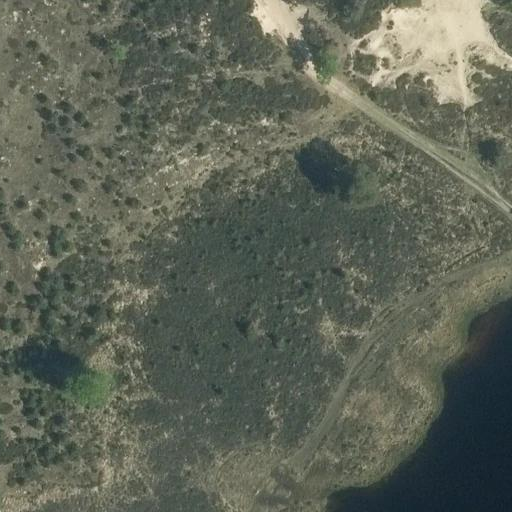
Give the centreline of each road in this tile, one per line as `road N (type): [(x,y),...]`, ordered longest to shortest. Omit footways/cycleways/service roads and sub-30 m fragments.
road 1 (track): [(262,511),(416,293),(478,249),(511,240)]
road 2 (track): [(511,215),(322,64),(283,0)]
